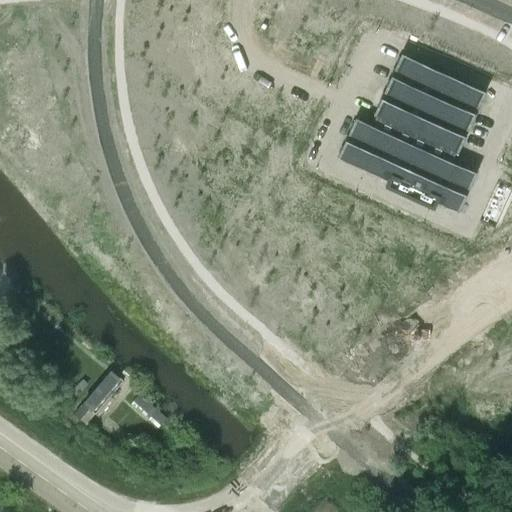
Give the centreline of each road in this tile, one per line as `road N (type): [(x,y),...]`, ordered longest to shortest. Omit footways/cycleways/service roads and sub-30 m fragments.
road 1 (motorway): [(24,0),(511,210)]
road 2 (motorway): [(511,131),(219,0)]
